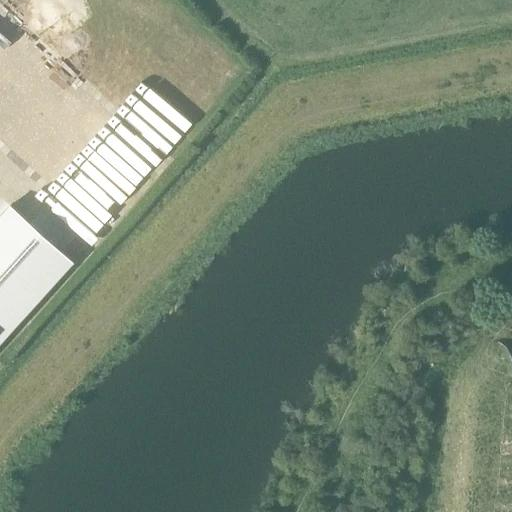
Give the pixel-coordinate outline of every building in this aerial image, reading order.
[(111,182),(84,213),(102,229),(129,198),(111,182)] [(9,206),(0,216),(0,344),(73,263),(9,206)] [(511,511),(511,371),(507,354),(505,346),(502,343),(487,511),(511,511)] [(440,358),(447,353),(444,350),(440,347),(437,346),(433,345),(429,345),(425,345),(422,346),(418,348),(415,349),(413,352),(410,355),(408,360),(407,363),(407,368),(407,372),(409,377),(411,381),(414,384),(418,387),(421,388),(424,381),(422,380),(420,378),(418,377),(416,374),(415,371),(414,368),(414,366),(415,363),(416,361),(417,359),(418,357),(420,356),(422,354),(424,353),(427,353),(429,353),(433,353),(435,354),(438,355),(440,358)] [(443,363),(442,361),(441,359),(451,353),(450,351),(447,353),(440,358),(438,355),(435,354),(433,353),(429,353),(427,353),(424,353),(422,354),(420,356),(418,357),(417,359),(416,361),(415,363),(414,366),(414,368),(415,371),(416,374),(418,377),(420,378),(422,380),(424,381),(421,388),(420,392),(422,393),(426,382),(428,383),(431,382),(434,381),(437,379),(439,377),(437,375),(435,377),(433,377),(430,378),(427,378),(425,378),(423,377),(421,375),(420,374),(419,372),(418,369),(418,367),(418,365),(419,362),(420,360),(422,359),(424,357),(426,356),(428,356),(431,356),(433,356),(434,357),(436,359),(438,361),(440,364),(440,366),(440,368),(440,370),(439,372),(442,373),(443,371),(443,368),(443,366),(443,363)] [(441,359),(442,361),(443,363),(443,366),(443,368),(443,371),(442,373),(441,375),(439,377),(437,379),(434,381),(431,382),(428,383),(426,382),(422,393),(426,394),(429,387),(434,386),(437,384),(441,382),(443,380),(445,376),(447,374),(448,370),(448,367),(447,363),(447,361),(454,356),(451,353),(441,359)]
